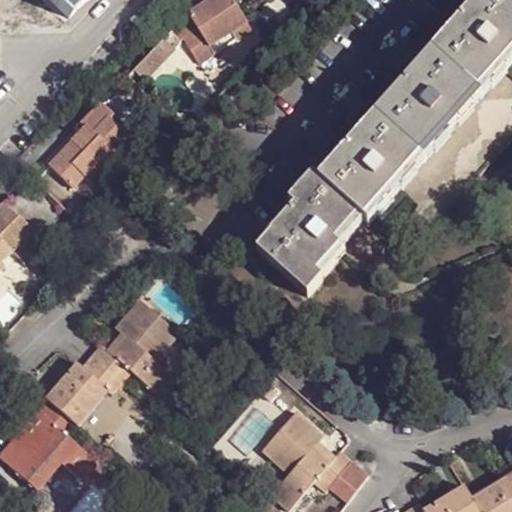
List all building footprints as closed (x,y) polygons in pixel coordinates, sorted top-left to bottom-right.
[(50,0),(72,22),(93,0),(94,0),(99,4),(101,0),(50,0)] [(181,45),(185,42),(201,67),(216,58),(215,56),(212,51),(250,27),(232,0),(217,0),(190,18),(135,74),(146,84),(177,52),(176,51),(182,46),(181,45)] [(239,274),(289,319),(306,300),(301,295),(362,229),(511,59),(511,51),(509,49),(511,46),(511,0),(491,0),(476,17),(469,12),(301,203),(295,198),(270,225),(276,231),(239,274)] [(250,27),(212,51),(215,56),(253,32),(250,27)] [(511,46),(509,49),(511,51),(511,59),(362,229),(402,264),(511,138),(511,46)] [(74,145),(51,169),(74,191),(86,179),(95,188),(137,144),(113,122),(116,118),(103,106),(83,126),(86,129),(73,143),(74,145)] [(157,149),(168,159),(177,147),(168,138),(157,149)] [(0,274),(6,269),(2,266),(13,254),(9,251),(28,231),(3,207),(0,210),(0,274)] [(47,272),(41,278),(49,286),(55,280),(47,272)] [(142,304),(118,332),(129,341),(155,364),(179,335),(142,304)] [(162,401),(177,383),(155,364),(129,341),(114,358),(134,375),(162,401)] [(113,397),(134,375),(114,358),(103,348),(82,370),(108,393),(113,397)] [(77,428),(108,393),(82,370),(79,367),(47,402),(50,404),(77,428)] [(50,404),(40,415),(51,425),(66,438),(77,428),(50,404)] [(296,415),(262,456),(290,479),(318,449),(326,440),(296,415)] [(85,485),(99,466),(66,438),(51,425),(36,442),(64,466),(85,485)] [(41,495),(64,466),(36,442),(26,432),(1,460),(41,495)] [(272,499),(285,511),(291,511),(315,486),(334,464),(318,449),(290,479),(272,499)] [(344,511),(368,478),(342,455),(334,464),(315,486),(344,511)] [(511,511),(511,480),(473,503),(478,511),(511,511)] [(465,489),(426,511),(478,511),(473,503),(465,489)] [(150,511),(145,503),(135,509),(136,511),(150,511)]
